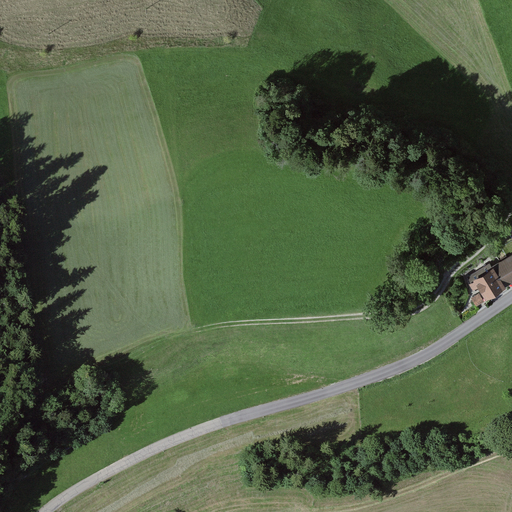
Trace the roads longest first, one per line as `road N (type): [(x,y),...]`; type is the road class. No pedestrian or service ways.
road 1 (tertiary): [(511,295),(399,365),(181,436),(79,486),(45,511)]
road 2 (track): [(0,424),(36,396),(206,326),(373,315)]
road 3 (track): [(373,315),(426,305),(511,207)]
